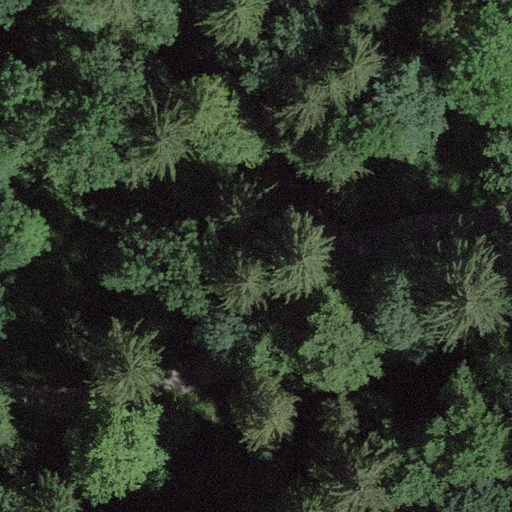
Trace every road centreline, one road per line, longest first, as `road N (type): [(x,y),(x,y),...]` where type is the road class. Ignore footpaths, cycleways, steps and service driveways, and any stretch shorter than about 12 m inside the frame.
road 1 (unclassified): [(0,383),(119,397),(330,269),(455,228),(511,194)]
road 2 (track): [(119,397),(178,425),(370,433),(511,424)]
road 3 (track): [(330,269),(208,0)]
